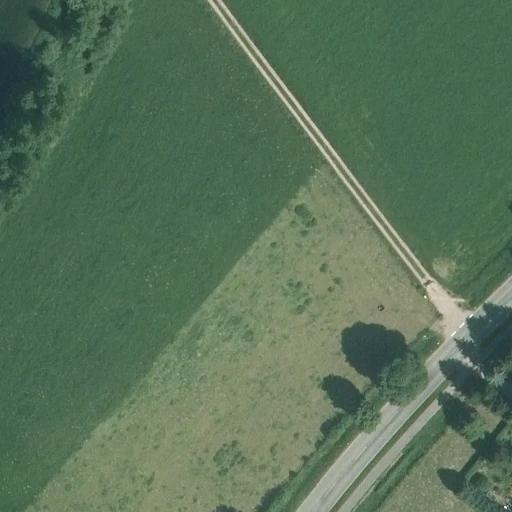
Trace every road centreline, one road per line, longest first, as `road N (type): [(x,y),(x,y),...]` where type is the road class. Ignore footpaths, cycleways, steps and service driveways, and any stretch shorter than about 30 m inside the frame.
road 1 (unknown): [(0,478),(48,349),(125,209),(157,130),(190,0)]
road 2 (track): [(212,0),(467,341)]
road 3 (secondary): [(511,298),(314,511)]
